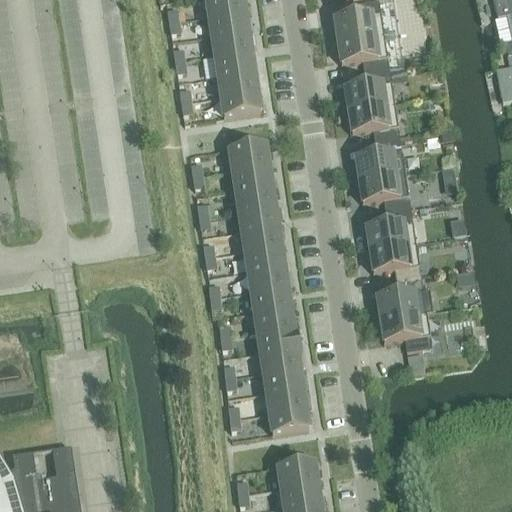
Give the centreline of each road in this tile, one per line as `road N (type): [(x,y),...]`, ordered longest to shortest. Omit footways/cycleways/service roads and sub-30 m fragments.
road 1 (residential): [(293,0),(371,511)]
road 2 (track): [(58,255),(102,511)]
